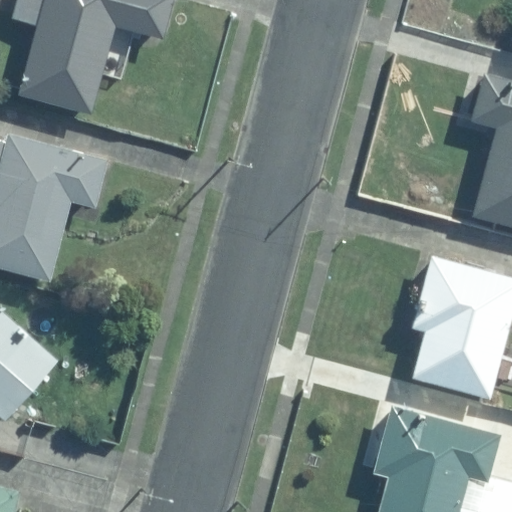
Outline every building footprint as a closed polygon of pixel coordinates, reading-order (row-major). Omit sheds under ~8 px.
[(176,0),(15,0),(10,21),(35,28),(16,94),(91,116),(116,30),(164,44),(176,0)] [(511,82),(479,73),(465,123),(498,132),(474,213),(511,224),(511,82)] [(108,158),(9,134),(6,147),(0,146),(0,269),(55,283),(74,202),(96,207),(108,158)] [(486,399),(511,311),(511,279),(430,255),(408,328),(425,333),(412,378),(486,399)] [(0,420),(55,359),(0,310),(0,420)] [(505,431),(389,402),(370,478),(381,480),(373,511),(511,511),(511,481),(493,477),(505,431)] [(17,511),(29,464),(0,456),(0,511),(17,511)]
